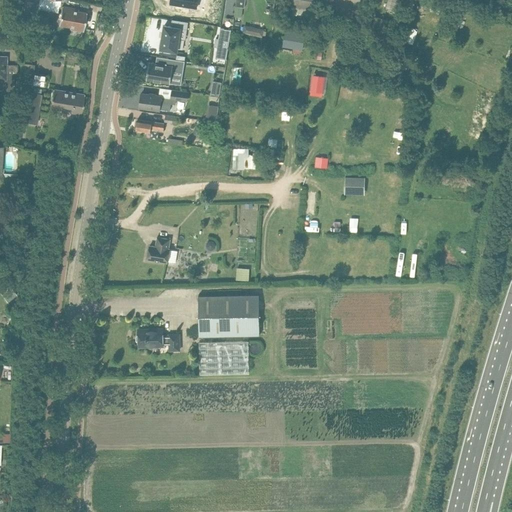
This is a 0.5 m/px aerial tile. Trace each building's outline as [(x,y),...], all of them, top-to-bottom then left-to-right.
[(39,0),(38,8),(58,12),(59,6),(60,6),(60,0),(83,0),(90,1),(89,0),(39,0)] [(319,18),(322,0),(286,0),(286,4),(291,5),(290,13),(297,15),(297,13),(313,16),(313,17),(319,18)] [(387,0),(386,7),(401,11),(404,0),(387,0)] [(71,8),(62,6),(59,25),(83,29),(83,31),(87,12),(70,10),(71,8)] [(187,29),(188,22),(172,19),(171,26),(164,25),(160,48),(177,51),(180,28),(187,29)] [(264,29),(244,25),(243,32),(263,37),(264,29)] [(215,45),(214,46),(217,46),(215,57),(226,59),(231,30),(220,28),(218,38),(216,37),(215,45)] [(285,30),(283,46),(293,47),(295,32),(285,30)] [(0,55),(0,80),(3,80),(2,86),(3,89),(4,90),(5,91),(5,92),(7,92),(8,92),(9,92),(10,92),(11,92),(12,91),(13,90),(14,89),(14,88),(14,87),(14,73),(17,73),(18,65),(7,65),(7,56),(0,55)] [(183,70),(185,61),(157,56),(157,57),(159,57),(158,63),(149,62),(146,79),(170,83),(172,69),(183,70)] [(33,73),(31,84),(44,86),(46,75),(33,73)] [(314,74),(312,91),(322,92),(324,76),(314,74)] [(213,86),(211,94),(220,95),(221,87),(213,86)] [(53,89),(51,99),(50,108),(60,110),(60,108),(71,110),(71,112),(81,113),(84,94),(53,89)] [(171,97),(171,98),(176,99),(189,100),(190,92),(172,90),(171,97)] [(19,99),(13,136),(22,137),(24,123),(36,125),(41,95),(25,92),(23,100),(19,99)] [(141,93),(139,107),(149,108),(160,109),(170,111),(171,104),(175,104),(176,99),(171,98),(171,97),(166,97),(161,96),(151,94),(141,93)] [(208,118),(218,119),(219,105),(208,104),(208,118)] [(165,121),(180,123),(181,117),(166,115),(165,121)] [(136,130),(146,131),(150,132),(151,130),(163,132),(165,123),(138,119),(136,130)] [(392,148),(393,161),(402,161),(402,148),(392,148)] [(244,156),(239,156),(240,167),(254,166),(253,155),(249,155),(248,150),(243,151),(244,156)] [(345,163),(345,153),(335,153),(335,162),(345,163)] [(316,156),(316,165),(327,166),(327,157),(316,156)] [(345,176),(345,189),(363,190),(363,177),(345,176)] [(150,245),(147,259),(167,262),(170,248),(168,248),(170,239),(157,237),(155,246),(150,245)] [(305,248),(301,255),(307,258),(311,250),(305,248)] [(169,261),(176,262),(177,250),(171,249),(169,261)] [(249,279),(250,267),(237,267),(237,279),(249,279)] [(2,292),(8,301),(17,295),(11,286),(2,292)] [(258,294),(230,294),(198,295),(199,336),(259,335),(258,294)] [(163,328),(154,328),(154,329),(149,330),(149,328),(138,329),(138,347),(163,346),(163,344),(168,344),(169,351),(180,351),(180,334),(163,334),(163,328)] [(248,341),(229,341),(199,342),(199,374),(249,373),(248,341)]
